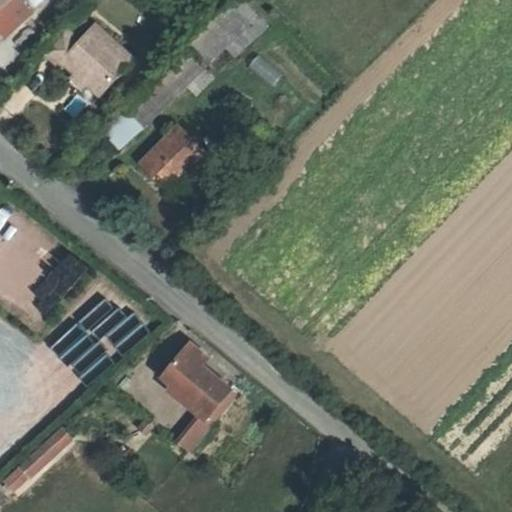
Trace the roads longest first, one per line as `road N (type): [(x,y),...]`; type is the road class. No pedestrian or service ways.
road 1 (residential): [(344,439),(0,156)]
road 2 (unclassified): [(444,511),(344,439)]
